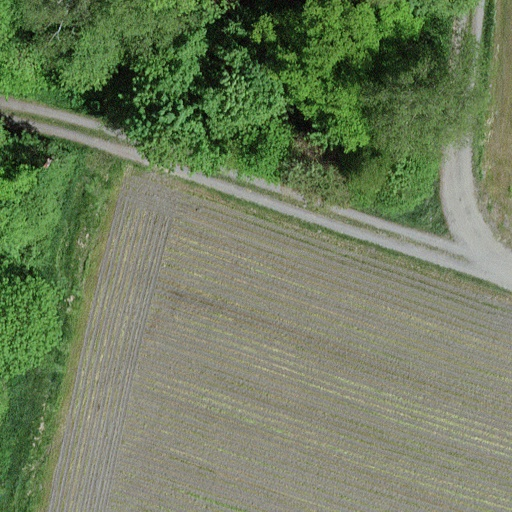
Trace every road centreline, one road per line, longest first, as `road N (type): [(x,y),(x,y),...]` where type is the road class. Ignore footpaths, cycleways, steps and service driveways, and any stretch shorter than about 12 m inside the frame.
road 1 (track): [(0,104),(487,260)]
road 2 (track): [(476,0),(465,165),(487,260)]
